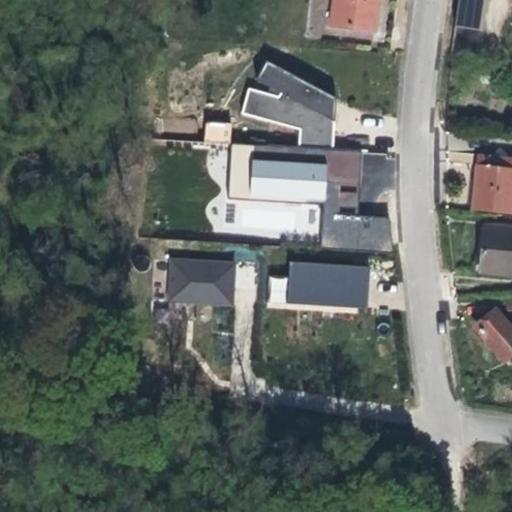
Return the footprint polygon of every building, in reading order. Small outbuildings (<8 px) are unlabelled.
[(381,0),(340,0),(337,46),(378,49),(381,12),(381,0)] [(482,0),(459,0),(457,29),(479,31),(482,0)] [(329,95),(264,62),(257,81),(272,90),(266,94),(245,91),(240,114),(299,129),(300,147),(333,150),(334,115),(324,111),(327,102),(329,95)] [(204,122),(204,142),(230,142),(230,122),(204,122)] [(361,198),(396,197),(395,152),(360,153),(361,198)] [(511,182),(482,178),(479,200),(476,225),(511,230),(511,182)] [(318,237),(319,204),(294,203),(293,236),(318,237)] [(511,243),(480,243),(480,265),(480,283),(511,283),(511,243)] [(236,264),(171,259),(169,301),(234,307),(235,286),(236,264)] [(366,268),(291,265),(290,304),(367,310),(367,285),(366,268)] [(511,363),(511,338),(499,322),(482,337),(495,354),(507,368),(511,363)]
